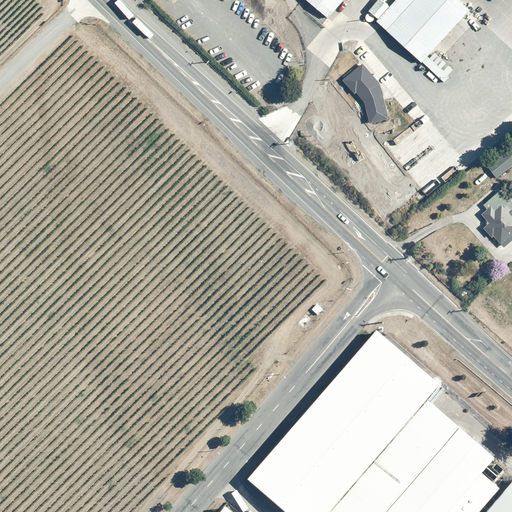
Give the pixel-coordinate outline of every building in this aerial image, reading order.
[(303,0),(319,13),(330,0),(303,0)] [(462,8),(453,0),(385,0),(369,18),(413,59),(462,8)] [(378,83),(363,65),(343,81),(354,95),(356,93),(364,102),(367,112),(362,113),(364,122),(368,121),(369,124),(387,119),(378,83)] [(503,248),(511,239),(511,213),(510,211),(511,209),(511,203),(500,189),(482,205),(486,209),(480,214),(488,223),(483,227),(491,237),(492,236),(503,248)] [(372,330),(241,477),(280,511),(473,511),(495,488),(476,471),(488,458),(420,398),(432,384),(372,330)] [(511,511),(511,479),(510,477),(478,511),(511,511)]
